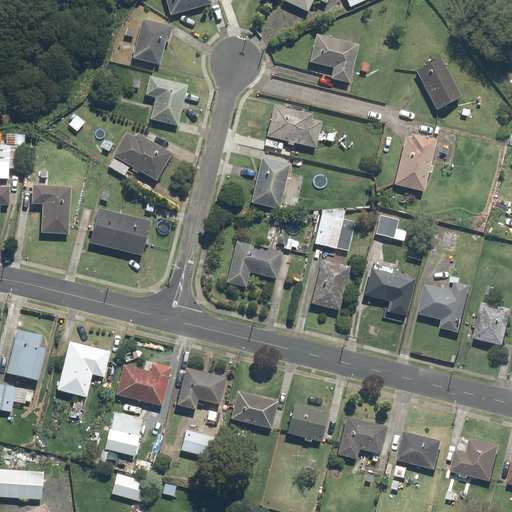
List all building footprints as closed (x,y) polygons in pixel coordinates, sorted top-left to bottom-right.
[(162,0),(167,18),(211,5),(209,0),(162,0)] [(313,0),(323,4),(324,0),(280,0),(279,3),(305,15),(311,0),(313,0)] [(367,0),(343,0),(348,10),(367,0)] [(164,45),(168,45),(171,28),(139,21),(131,61),(160,66),(164,45)] [(312,35),(305,62),(332,68),(329,80),(345,84),(355,46),(312,35)] [(459,101),(438,57),(413,69),(434,113),(459,101)] [(147,78),(143,96),(153,99),(148,122),(177,128),(185,86),(147,78)] [(310,121),(311,116),(272,106),(264,138),(314,150),(320,123),(310,121)] [(471,109),(459,108),(458,118),(470,119),(471,109)] [(170,154),(136,135),(133,139),(112,127),(100,148),(108,152),(112,144),(117,147),(111,158),(155,182),(170,154)] [(335,132),(324,131),(322,141),(333,143),(335,132)] [(0,163),(8,164),(7,169),(20,170),(22,135),(4,134),(3,144),(0,144),(0,163)] [(407,154),(398,152),(390,187),(421,194),(433,142),(411,137),(407,154)] [(449,146),(437,143),(434,155),(446,158),(449,146)] [(289,166),(259,159),(248,205),(278,212),(289,166)] [(30,185),(29,205),(40,205),(39,235),(66,237),(69,188),(30,185)] [(110,192),(100,190),(98,202),(107,204),(110,192)] [(342,212),(321,207),(312,245),(333,250),(342,212)] [(149,223),(95,210),(87,245),(140,258),(149,223)] [(398,219),(379,214),(373,237),(393,242),(398,219)] [(287,239),(274,236),(272,246),(285,249),(287,239)] [(225,286),(244,290),(247,275),(274,281),(280,252),(234,242),(225,286)] [(351,259),(323,251),(309,305),(337,313),(351,259)] [(380,265),(378,272),(369,269),(362,298),(390,304),(387,315),(404,319),(413,280),(399,277),(400,270),(380,265)] [(448,283),(453,284),(451,292),(424,286),(417,315),(440,320),(437,330),(458,335),(469,287),(459,285),(461,279),(450,277),(448,283)] [(495,288),(485,286),(483,297),(493,299),(495,288)] [(481,304),(477,319),(473,318),(471,329),(475,330),(472,342),(501,348),(510,311),(481,304)] [(36,349),(39,337),(14,331),(4,376),(36,383),(43,351),(36,349)] [(89,376),(103,379),(108,353),(65,344),(55,392),(84,398),(89,376)] [(146,372),(120,367),(114,397),(160,406),(168,367),(148,363),(146,372)] [(175,407),(193,411),(195,401),(216,405),(222,379),(183,371),(175,407)] [(12,403),(23,405),(25,389),(0,385),(0,412),(10,414),(12,403)] [(277,403),(236,393),(229,422),(269,432),(277,403)] [(326,414),(291,406),(284,436),(320,444),(326,414)] [(218,410),(207,407),(204,419),(215,422),(218,410)] [(356,452),(378,457),(385,427),(344,418),(335,457),(354,461),(356,452)] [(118,429),(117,433),(107,431),(102,450),(133,458),(138,439),(127,436),(128,431),(118,429)] [(211,438),(184,431),(179,452),(206,459),(211,438)] [(442,443),(407,435),(404,447),(399,446),(395,462),(435,472),(442,443)] [(454,450),(453,453),(447,451),(444,465),(450,467),(449,474),(489,483),(498,447),(469,440),(466,453),(454,450)] [(18,453),(5,451),(3,461),(16,464),(18,453)] [(151,463),(138,460),(135,472),(148,475),(151,463)] [(41,475),(0,472),(0,498),(40,501),(41,475)] [(147,484),(115,475),(109,496),(141,505),(147,484)]
